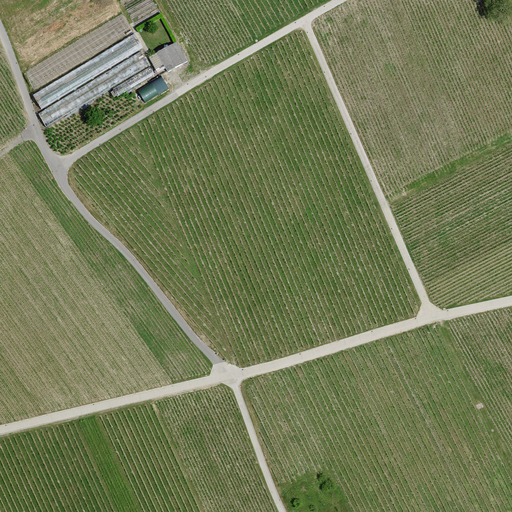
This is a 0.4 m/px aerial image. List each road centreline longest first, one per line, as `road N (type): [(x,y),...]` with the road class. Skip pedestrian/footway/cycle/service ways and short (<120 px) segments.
road 1 (track): [(283,511),(232,376),(65,186),(0,26)]
road 2 (track): [(0,430),(511,300)]
road 3 (track): [(342,0),(55,168)]
road 4 (track): [(305,20),(431,316)]
road 5 (track): [(436,315),(511,466)]
